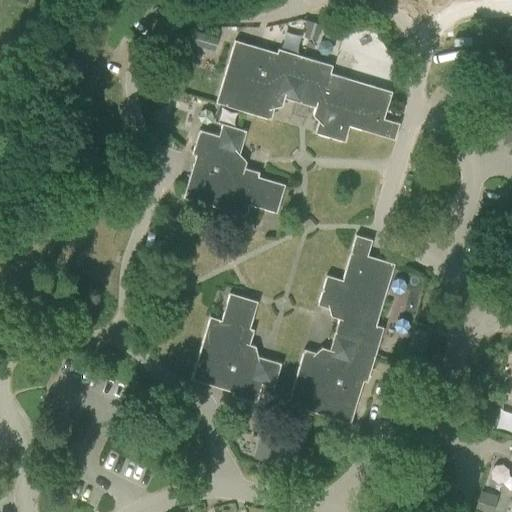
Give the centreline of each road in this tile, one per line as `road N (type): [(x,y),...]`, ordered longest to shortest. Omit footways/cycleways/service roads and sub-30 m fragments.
road 1 (residential): [(119,333),(128,258),(154,180),(131,95),(140,47),(177,22),(265,20),(306,1)]
road 2 (residential): [(416,109),(383,230),(394,245),(447,260)]
road 3 (residential): [(220,487),(206,406),(119,333)]
road 4 (residential): [(440,403),(391,410),(332,507)]
road 5 (residential): [(0,393),(28,454),(26,511)]
road 6 (residential): [(456,511),(471,457),(443,421),(440,403)]
